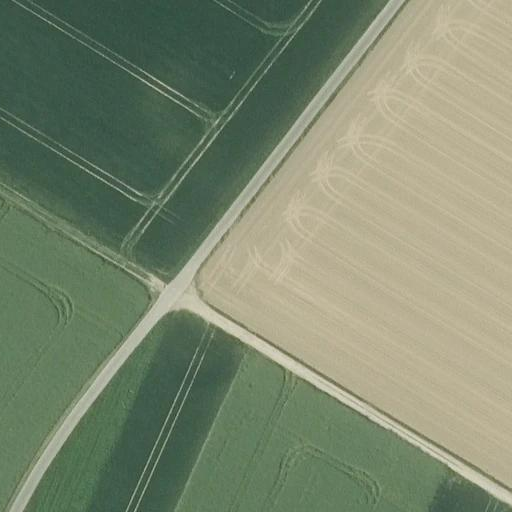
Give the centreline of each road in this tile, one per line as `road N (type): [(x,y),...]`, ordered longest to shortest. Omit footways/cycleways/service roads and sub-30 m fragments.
road 1 (track): [(511,501),(175,293)]
road 2 (track): [(401,0),(175,293)]
road 3 (track): [(175,293),(49,455),(15,511)]
road 4 (track): [(175,293),(0,183)]
